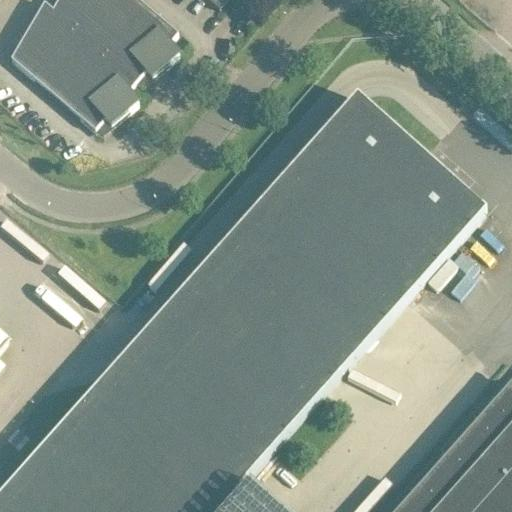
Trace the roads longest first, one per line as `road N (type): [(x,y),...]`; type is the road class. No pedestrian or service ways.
road 1 (unclassified): [(321,0),(180,170),(146,198),(58,204),(0,167)]
road 2 (unclassified): [(511,86),(415,0)]
